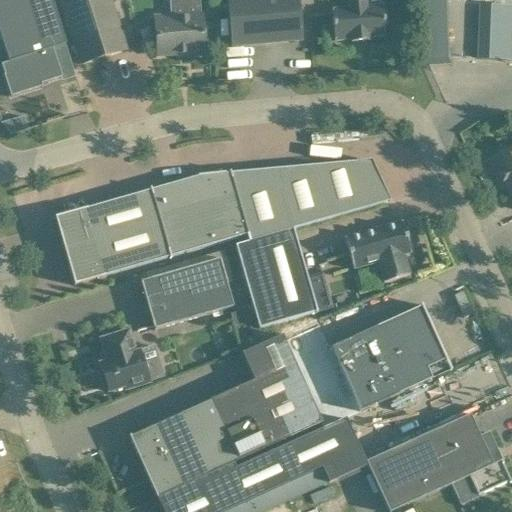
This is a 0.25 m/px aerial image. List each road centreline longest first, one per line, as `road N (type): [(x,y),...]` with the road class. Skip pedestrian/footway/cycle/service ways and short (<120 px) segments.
road 1 (unclassified): [(0,168),(183,117),(366,100),(403,108),(428,139),(511,323)]
road 2 (unclassified): [(66,511),(0,322)]
